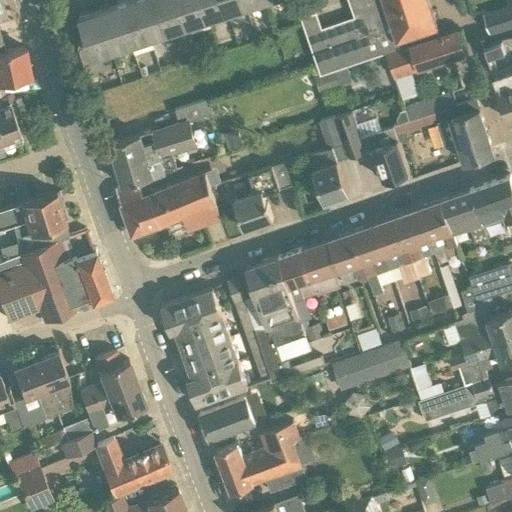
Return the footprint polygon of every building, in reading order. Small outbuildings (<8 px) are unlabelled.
[(131,42),(150,36),(138,0),(120,0),(117,1),(131,42)] [(138,0),(150,36),(169,30),(159,0),(138,0)] [(159,0),(169,30),(189,23),(180,0),(159,0)] [(180,0),(189,23),(208,17),(202,0),(180,0)] [(202,0),(208,17),(227,11),(223,0),(202,0)] [(223,0),(227,11),(246,4),(244,0),(223,0)] [(302,16),(304,23),(321,73),(334,68),(400,47),(397,40),(438,27),(429,0),(351,0),(356,16),(321,27),(316,11),(302,16)] [(511,25),(511,0),(508,0),(510,4),(484,12),(491,33),(511,25)] [(112,48),(131,42),(117,1),(98,8),(112,48)] [(112,48),(98,8),(79,14),(93,55),(112,48)] [(457,29),(441,35),(387,52),(395,76),(465,52),(457,29)] [(484,44),(488,56),(494,54),(507,50),(511,47),(511,35),(511,36),(503,37),(484,44)] [(207,40),(211,53),(219,50),(215,37),(207,40)] [(0,50),(0,95),(4,94),(1,79),(30,74),(24,46),(5,50),(0,50)] [(342,67),(334,70),(334,68),(321,73),(315,75),(321,93),(340,86),(339,84),(344,82),(342,75),(345,74),(342,67)] [(511,67),(494,74),(509,119),(511,117),(511,67)] [(414,101),(405,104),(406,108),(409,119),(439,110),(457,102),(453,89),(414,101)] [(6,95),(0,97),(0,139),(20,132),(12,109),(16,108),(16,109),(17,109),(12,92),(5,94),(6,95)] [(397,134),(438,122),(453,118),(459,141),(466,160),(489,153),(493,146),(477,96),(457,102),(439,110),(409,119),(399,123),(394,124),(397,134)] [(197,142),(189,120),(214,112),(210,97),(175,108),(179,122),(153,131),(152,129),(111,141),(123,184),(138,180),(149,176),(164,171),(165,170),(177,167),(173,150),(197,142)] [(361,135),(357,122),(353,109),(336,115),(350,155),(374,146),(385,179),(388,178),(389,180),(400,176),(399,174),(410,170),(397,134),(394,124),(383,128),(361,135)] [(350,155),(336,115),(321,120),(329,146),(317,150),(321,164),(313,167),(324,199),(332,196),(333,197),(349,191),(338,158),(350,155)] [(236,128),(224,133),(230,148),(242,143),(236,128)] [(272,164),(280,187),(292,183),(284,160),(272,164)] [(255,191),(234,198),(244,227),(274,217),(268,200),(266,200),(264,192),(280,187),(272,164),(249,172),(255,191)] [(150,192),(152,198),(160,222),(182,212),(186,225),(221,213),(211,185),(206,169),(153,191),(150,192)] [(511,230),(511,176),(511,173),(471,187),(482,219),(469,223),(469,224),(475,241),(487,237),(483,225),(499,219),(497,214),(503,212),(510,231),(511,230)] [(152,198),(150,192),(144,194),(138,180),(123,184),(116,186),(132,231),(160,222),(152,198)] [(452,230),(453,230),(469,224),(469,223),(482,219),(471,187),(441,198),(452,230)] [(56,190),(1,207),(0,207),(0,227),(12,224),(17,240),(21,252),(68,237),(70,237),(69,234),(64,217),(66,214),(64,208),(61,206),(56,190)] [(299,195),(304,211),(317,207),(315,199),(308,201),(305,193),(299,195)] [(429,201),(418,204),(434,250),(445,247),(447,255),(460,251),(453,230),(452,230),(441,198),(429,201)] [(409,207),(409,208),(397,213),(419,275),(430,271),(425,254),(434,250),(418,204),(409,207)] [(373,220),(389,266),(400,262),(406,279),(419,275),(397,213),(384,217),(384,216),(373,220)] [(364,224),(351,229),(367,274),(373,293),(383,290),(376,270),(389,266),(373,220),(364,223),(364,224)] [(351,229),(328,237),(338,267),(344,282),(367,274),(351,229)] [(95,249),(74,255),(68,237),(21,252),(0,259),(0,297),(8,318),(40,306),(45,319),(112,293),(95,249)] [(312,276),(338,267),(328,237),(302,246),(312,276)] [(289,284),(295,300),(304,296),(299,280),(312,276),(302,246),(279,254),(289,284)] [(256,329),(272,375),(273,379),(283,376),(288,375),(278,343),(306,333),(295,300),(289,284),(279,254),(247,265),(268,325),(256,329)] [(465,350),(511,333),(511,309),(491,316),(487,305),(491,304),(488,296),(511,288),(511,260),(469,274),(473,285),(462,289),(468,309),(463,311),(464,316),(455,319),(465,350)] [(461,303),(448,263),(440,266),(453,306),(461,303)] [(263,378),(272,375),(256,329),(238,276),(228,280),(263,378)] [(175,327),(184,351),(231,334),(213,285),(162,304),(171,329),(175,327)] [(428,305),(411,310),(416,325),(432,319),(428,305)] [(330,328),(348,322),(344,311),(326,318),(330,328)] [(388,316),(393,331),(407,327),(402,312),(388,316)] [(320,322),(306,327),(310,337),(324,332),(320,322)] [(357,333),(363,349),(382,342),(376,326),(357,333)] [(480,358),(483,369),(511,358),(511,333),(465,350),(449,355),(453,367),(480,358)] [(192,375),(187,377),(196,402),(234,388),(249,383),(231,334),(184,351),(192,375)] [(409,355),(403,336),(334,360),(343,387),(412,364),(409,355)] [(121,361),(116,348),(94,357),(103,380),(79,389),(84,400),(137,380),(129,358),(121,361)] [(56,411),(68,406),(59,382),(69,378),(57,349),(36,357),(56,411)] [(283,359),(288,375),(326,362),(323,353),(292,364),(289,357),(283,359)] [(416,353),(409,355),(412,364),(419,361),(416,353)] [(29,421),(56,411),(36,357),(13,366),(24,396),(19,398),(29,421)] [(433,385),(425,362),(412,366),(422,397),(445,390),(442,382),(433,385)] [(19,398),(14,400),(9,387),(6,389),(0,374),(0,406),(3,405),(12,428),(29,421),(19,398)] [(445,390),(422,397),(418,399),(426,420),(443,414),(491,398),(496,413),(498,412),(511,407),(511,375),(492,383),(489,375),(445,390)] [(84,400),(89,415),(94,428),(107,423),(101,407),(111,403),(116,414),(146,403),(137,380),(84,400)] [(268,417),(261,400),(255,402),(249,383),(234,388),(237,397),(200,410),(210,438),(268,417)] [(511,407),(498,412),(507,436),(511,434),(511,407)] [(67,438),(91,429),(94,428),(89,415),(62,426),(67,438)] [(266,478),(303,465),(293,438),(300,435),(294,419),(263,430),(268,445),(243,454),(238,440),(216,449),(231,490),(252,482),(266,478)] [(91,429),(67,438),(59,441),(65,456),(95,444),(95,442),(96,442),(91,429)] [(396,430),(380,437),(385,448),(401,442),(396,430)] [(37,436),(42,448),(54,443),(50,431),(37,436)] [(306,433),(300,435),(293,438),(303,465),(316,461),(306,433)] [(474,461),(505,450),(499,433),(468,443),(474,461)] [(113,435),(96,442),(95,442),(95,444),(114,493),(171,469),(161,444),(123,460),(113,435)] [(391,466),(407,461),(402,445),(386,450),(391,466)] [(30,509),(54,500),(38,463),(15,473),(30,509)] [(309,478),(303,465),(266,478),(271,491),(309,478)] [(511,494),(511,474),(503,478),(504,483),(492,488),(496,500),(511,494)] [(179,511),(186,509),(177,487),(147,499),(147,498),(128,506),(122,493),(84,510),(84,511),(179,511)] [(358,487),(350,490),(353,498),(361,496),(358,487)] [(306,511),(300,492),(244,511),(306,511)] [(490,500),(487,492),(476,495),(479,504),(490,500)] [(375,511),(371,497),(355,502),(358,511),(375,511)] [(75,510),(86,506),(83,501),(73,505),(75,510)]
